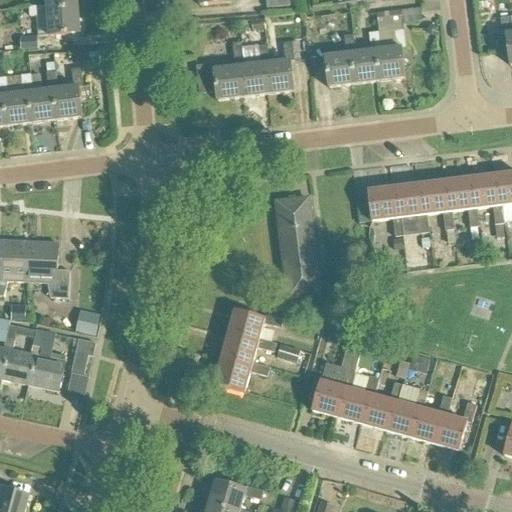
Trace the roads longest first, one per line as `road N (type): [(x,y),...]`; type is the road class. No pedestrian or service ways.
road 1 (residential): [(149,159),(469,122)]
road 2 (residential): [(461,501),(181,421)]
road 3 (residential): [(131,398),(151,285),(149,159)]
road 4 (residential): [(149,159),(138,0)]
road 5 (residential): [(0,177),(149,159)]
road 6 (residential): [(469,122),(454,0)]
